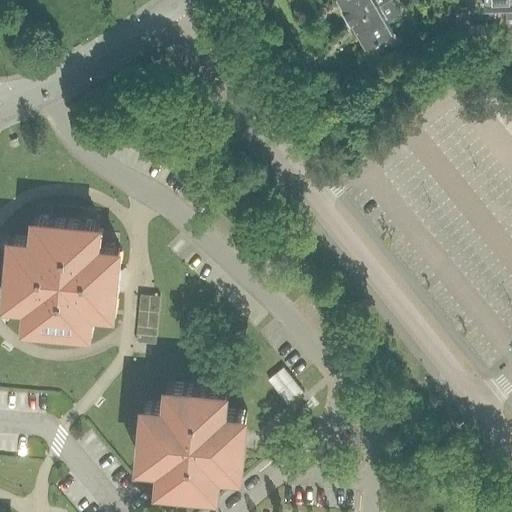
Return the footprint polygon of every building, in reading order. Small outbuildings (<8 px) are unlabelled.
[(351,22),(388,0),(338,0),(344,10),(343,11),(344,12),(341,13),(347,24),(351,22)] [(399,12),(392,0),(388,0),(351,22),(371,57),(384,49),(382,47),(394,40),(390,33),(393,31),(386,20),(399,12)] [(511,23),(511,0),(487,0),(487,7),(506,7),(506,24),(511,23)] [(469,9),(456,9),(456,31),(469,31),(484,43),(486,42),(486,26),(469,26),(469,9)] [(444,23),(426,32),(432,43),(449,34),(444,23)] [(100,223),(35,217),(33,238),(11,236),(5,302),(26,304),(25,325),(90,331),(92,310),(114,312),(120,246),(98,244),(100,223)] [(143,291),(142,333),(163,333),(164,291),(143,291)] [(292,363),(274,372),(287,399),(305,390),(292,363)] [(242,472),(244,450),(246,434),(248,412),(226,410),(228,389),(169,383),(167,404),(145,403),(140,462),(161,464),(159,486),(219,491),(221,470),(242,472)]
